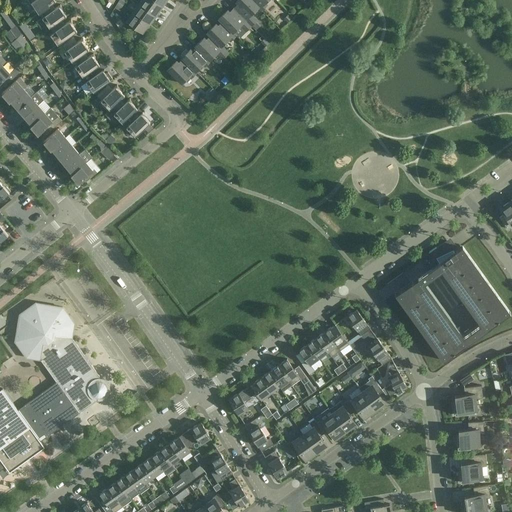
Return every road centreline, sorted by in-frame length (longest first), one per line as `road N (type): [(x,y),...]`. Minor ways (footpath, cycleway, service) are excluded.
road 1 (residential): [(202,392),(72,212)]
road 2 (residential): [(72,212),(179,120),(135,72)]
road 3 (residential): [(36,511),(202,392)]
road 4 (residential): [(269,503),(425,391)]
road 5 (residential): [(202,392),(356,282)]
road 6 (residential): [(269,503),(202,392)]
road 7 (residential): [(425,391),(356,282)]
road 8 (residential): [(356,282),(461,208)]
road 9 (residential): [(442,511),(425,391)]
